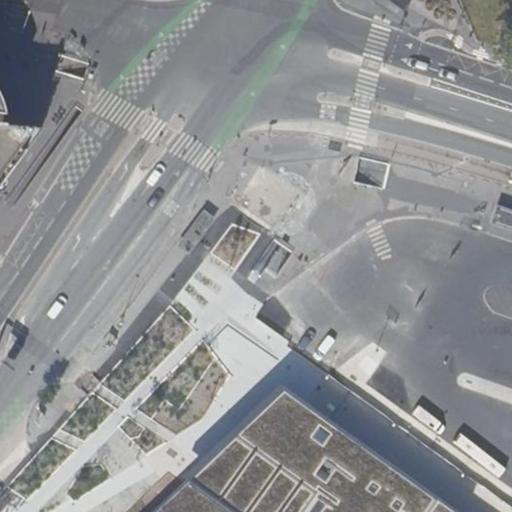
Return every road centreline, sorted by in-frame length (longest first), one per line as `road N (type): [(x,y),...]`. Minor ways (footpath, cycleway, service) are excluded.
road 1 (primary): [(0,401),(255,57)]
road 2 (primary): [(192,38),(0,289)]
road 3 (secondary): [(255,57),(511,128)]
road 4 (secondary): [(511,87),(281,13)]
road 5 (secondary): [(192,38),(56,0)]
road 6 (unknown): [(511,266),(433,238),(382,244)]
